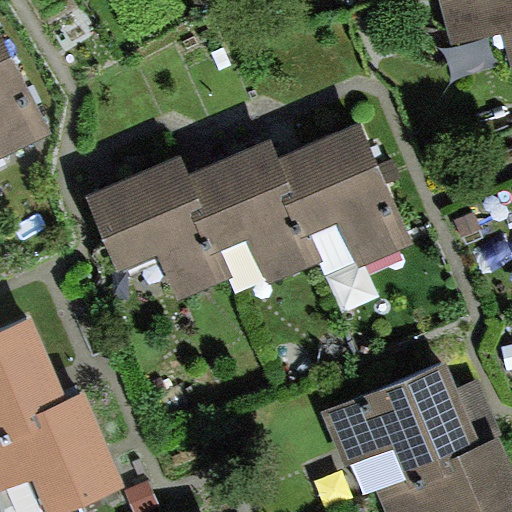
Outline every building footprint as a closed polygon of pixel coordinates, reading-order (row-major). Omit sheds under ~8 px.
[(511,0),(444,0),(455,42),(511,28),(511,0)] [(0,162),(53,134),(0,22),(0,162)] [(185,151),(88,192),(137,305),(172,289),(177,300),(232,281),(238,291),(271,276),(273,286),(324,264),(328,272),(361,260),(364,266),(415,242),(366,118),(280,155),(272,137),(191,168),(185,151)] [(36,313),(0,328),(0,501),(4,511),(51,511),(59,509),(60,511),(73,511),(128,494),(86,387),(69,395),(36,313)] [(484,438),(450,356),(325,411),(357,496),(374,490),(384,511),(511,511),(511,456),(500,430),(484,438)]
